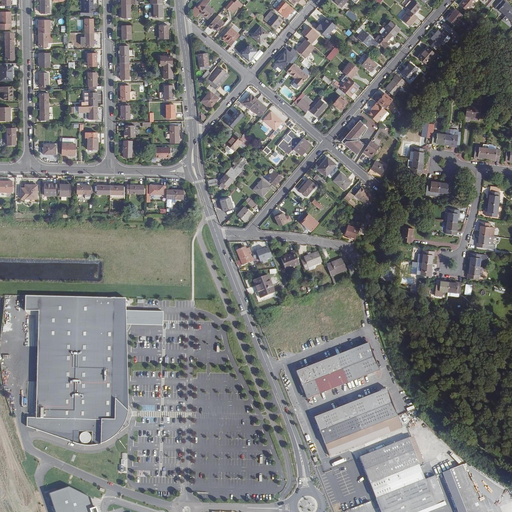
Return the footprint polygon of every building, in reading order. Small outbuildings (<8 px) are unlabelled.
[(50,13),(49,0),(40,0),(41,13),(50,13)] [(93,13),(93,0),(84,0),(85,13),(93,13)] [(199,9),(194,14),(197,17),(200,13),(208,5),(212,0),(211,0),(205,0),(204,1),(206,3),(205,4),(203,2),(199,7),(198,8),(199,9)] [(240,8),(243,5),(237,0),(235,3),(232,1),(226,8),(230,11),(230,10),(233,13),(239,6),(240,8)] [(412,0),(406,7),(409,10),(414,14),(421,6),(414,0),(412,0)] [(466,10),(475,0),(463,0),(460,5),(466,10)] [(488,0),(484,5),(488,8),(495,0),(488,0)] [(498,11),(499,10),(505,15),(511,7),(507,4),(508,2),(504,0),(501,0),(495,8),(498,11)] [(154,18),(162,18),(162,4),(154,4),(154,18)] [(292,13),(294,10),(287,4),(286,6),(288,7),(287,8),(291,12),(292,13)] [(122,18),(131,18),(131,5),(122,5),(122,18)] [(208,20),(215,12),(208,5),(200,13),(208,20)] [(287,8),(288,7),(286,6),(280,12),(286,18),(291,12),(287,8)] [(453,25),(463,15),(456,9),(451,15),(449,13),(446,17),(448,18),(447,20),(453,25)] [(273,28),(276,25),(277,27),(283,20),(271,10),(263,19),(273,28)] [(418,17),(414,14),(409,10),(402,19),(410,26),(418,17)] [(356,16),(348,11),(345,15),(354,22),(357,19),(356,16)] [(224,15),(221,12),(208,27),(211,29),(213,27),(218,32),(225,24),(220,19),(224,15)] [(11,24),(11,13),(1,13),(1,24),(0,24),(0,30),(11,30),(11,24)] [(326,38),(336,26),(327,19),(322,26),(320,24),(316,29),(326,38)] [(49,34),(49,31),(49,20),(38,20),(39,34),(48,34),(49,34)] [(93,20),(85,20),(85,33),(94,33),(93,20)] [(391,21),(385,28),(386,30),(392,35),(394,37),(396,34),(395,33),(399,28),(391,21)] [(460,37),(443,23),(441,26),(442,27),(449,33),(459,42),(466,34),(464,32),(460,37)] [(231,28),(223,38),(224,39),(223,40),(225,43),(226,41),(229,44),(228,44),(231,47),(240,36),(237,33),(239,31),(237,29),(237,28),(234,25),(231,28)] [(131,39),(131,26),(122,27),(122,40),(131,39)] [(169,39),(168,26),(160,26),(160,39),(169,39)] [(319,36),(309,26),(302,34),(309,39),(307,41),(311,45),(319,36)] [(269,34),(261,27),(253,37),(261,43),(269,34)] [(430,38),(434,42),(431,46),(435,50),(449,33),(442,27),(439,30),(438,29),(430,38)] [(380,37),(379,36),(375,40),(379,43),(384,48),(388,43),(386,42),(392,35),(386,30),(382,34),(380,37)] [(372,43),(376,46),(379,43),(375,40),(364,31),(360,35),(357,38),(368,47),(372,43)] [(85,46),(94,46),(94,33),(85,33),(85,37),(81,37),(81,46),(85,46)] [(14,47),(14,34),(5,34),(5,47),(14,47)] [(49,34),(48,34),(39,34),(39,47),(48,47),(48,43),(52,43),(52,34),(49,34)] [(306,58),(315,48),(311,45),(307,41),(306,40),(297,50),(306,58)] [(249,62),(258,52),(249,44),(240,55),(249,62)] [(337,46),(327,58),(330,61),(340,50),(337,46)] [(5,60),(14,60),(14,47),(5,47),(5,60)] [(129,47),(120,47),(120,63),(129,63),(129,57),(129,50),(129,47)] [(426,65),(435,54),(427,47),(418,58),(426,65)] [(276,64),(283,70),(294,57),(298,53),(293,49),(290,53),(287,51),(276,64)] [(50,67),(50,54),(39,54),(39,68),(50,67)] [(97,67),(97,54),(88,54),(88,67),(97,67)] [(207,54),(198,55),(199,67),(209,67),(207,54)] [(173,79),(173,67),(172,57),(161,58),(161,65),(164,65),(164,79),(173,79)] [(377,64),(369,58),(363,64),(371,71),(377,64)] [(309,69),(312,65),(305,59),(302,63),(309,69)] [(359,69),(351,62),(343,72),(350,78),(359,69)] [(121,79),(129,79),(129,63),(120,63),(121,79)] [(294,64),(288,72),(297,80),(295,82),(300,86),(309,77),(294,64)] [(12,80),(12,67),(1,67),(1,81),(12,80)] [(214,85),(212,87),(215,90),(219,86),(217,84),(226,74),(219,68),(212,77),(210,75),(207,79),(214,85)] [(411,78),(415,73),(410,69),(406,74),(411,78)] [(412,78),(414,80),(421,71),(418,69),(412,78)] [(48,87),(48,73),(39,74),(40,87),(48,87)] [(97,87),(97,73),(88,74),(88,87),(97,87)] [(230,77),(226,74),(217,84),(219,86),(215,90),(217,92),(230,77)] [(402,86),(404,87),(407,84),(398,75),(385,90),(393,96),(402,86)] [(322,79),(329,85),(332,82),(325,76),(322,79)] [(350,97),(359,86),(350,79),(343,87),(337,81),(334,84),(341,89),(350,97)] [(12,101),(12,87),(0,86),(0,92),(3,93),(3,101),(12,101)] [(173,100),(173,94),(173,86),(164,86),(164,93),(159,93),(160,100),(164,100),(173,100)] [(129,91),(129,87),(120,87),(120,100),(121,100),(121,101),(130,101),(129,99),(135,99),(135,91),(129,91)] [(81,107),(89,107),(97,107),(97,94),(97,92),(91,92),(91,94),(88,94),(84,94),(84,103),(82,103),(82,105),(81,105),(81,107)] [(219,100),(211,93),(202,102),(210,109),(219,100)] [(49,108),(49,94),(40,94),(40,108),(49,108)] [(385,108),(392,100),(384,94),(377,102),(385,108)] [(249,109),(250,109),(257,100),(251,95),(243,103),(249,109)] [(302,100),(309,107),(313,102),(306,95),(302,100)] [(343,98),(340,96),(333,104),(340,111),(348,103),(343,98)] [(302,100),(299,98),(294,103),(306,113),(310,108),(309,107),(302,100)] [(318,117),(324,110),(327,106),(318,98),(315,102),(310,108),(309,109),(311,110),(318,117)] [(258,117),(266,108),(257,100),(250,109),(258,117)] [(368,116),(377,123),(380,119),(387,111),(378,104),(373,110),(368,116)] [(175,119),(175,105),(166,105),(166,119),(175,119)] [(130,119),(129,106),(121,106),(121,119),(130,119)] [(464,116),(478,119),(480,108),(466,106),(464,116)] [(0,120),(10,121),(10,108),(0,107),(0,120)] [(89,120),(98,120),(97,107),(81,107),(79,107),(79,113),(89,113),(89,115),(89,120)] [(40,121),(49,121),(49,119),(49,115),(49,108),(40,108),(40,121)] [(234,117),(238,122),(244,115),(239,110),(235,115),(236,115),(234,117)] [(390,114),(387,111),(380,119),(383,122),(390,114)] [(271,112),(264,120),(273,128),(280,120),(271,112)] [(233,128),(238,122),(234,117),(233,117),(229,122),(230,122),(228,124),(233,128)] [(274,135),(285,124),(280,120),(273,128),(275,131),(273,134),(274,135)] [(368,129),(358,121),(343,137),(346,139),(352,139),(356,133),(361,137),(368,129)] [(170,144),(179,143),(178,122),(170,122),(170,132),(166,132),(166,138),(170,138),(170,144)] [(125,133),(124,133),(124,138),(135,138),(135,126),(125,126),(125,133)] [(381,126),(378,130),(380,132),(388,138),(391,135),(381,126)] [(16,145),(16,129),(7,129),(7,145),(16,145)] [(452,134),(452,130),(444,129),(443,134),(442,144),(447,145),(447,146),(454,147),(454,145),(457,145),(459,135),(456,134),(452,134)] [(288,156),(294,149),(302,140),(291,130),(277,146),(288,156)] [(435,144),(435,143),(442,144),(443,134),(435,133),(435,132),(426,130),(425,137),(429,138),(429,143),(435,144)] [(243,137),(237,132),(234,135),(240,140),(243,137)] [(98,139),(98,133),(86,133),(86,139),(88,139),(88,150),(98,151),(99,139),(98,139)] [(246,147),(247,148),(251,144),(244,138),(243,137),(240,140),(234,135),(226,144),(228,146),(234,152),(239,146),(242,143),(246,147)] [(62,139),(62,155),(75,156),(75,144),(75,139),(62,139)] [(301,156),(311,145),(303,139),(302,140),(294,149),(301,156)] [(355,154),(364,144),(361,140),(346,141),(344,144),(355,154)] [(134,157),(134,141),(125,141),(125,157),(134,157)] [(381,147),(371,141),(363,153),(367,156),(369,153),(374,157),(381,147)] [(476,157),(477,156),(484,157),(485,146),(473,145),(471,157),(476,157)] [(56,156),(56,146),(44,146),(43,155),(56,156)] [(233,154),(234,152),(228,146),(226,148),(226,150),(226,152),(228,154),(230,154),(233,154)] [(495,160),(497,148),(493,147),(485,146),(484,157),(490,158),(489,159),(495,160)] [(267,155),(271,151),(266,147),(263,151),(267,155)] [(170,148),(156,149),(156,158),(160,158),(170,158),(170,148)] [(423,149),(410,148),(409,161),(420,162),(421,156),(422,156),(423,149)] [(511,159),(511,149),(503,148),(501,160),(509,161),(509,159),(511,159)] [(234,170),(235,171),(244,160),(241,158),(237,163),(235,161),(233,163),(235,165),(232,168),(231,167),(229,170),(232,172),(234,170)] [(336,165),(327,158),(317,169),(326,177),(336,165)] [(219,185),(224,184),(228,187),(237,177),(237,176),(248,163),(244,160),(235,171),(234,170),(232,172),(229,170),(225,174),(226,175),(221,181),(222,182),(219,185)] [(381,174),(385,166),(375,161),(371,168),(381,174)] [(421,168),(419,168),(420,162),(409,161),(408,168),(407,173),(420,174),(421,168)] [(271,175),(267,180),(272,184),(274,186),(282,177),(275,171),(271,175)] [(352,182),(341,173),(334,181),(345,191),(352,182)] [(272,184),(267,180),(262,175),(260,177),(262,180),(254,189),(262,196),(272,184)] [(327,183),(318,175),(314,179),(323,187),(327,183)] [(427,193),(434,194),(436,182),(429,182),(430,180),(424,179),(422,192),(422,196),(423,197),(425,197),(426,196),(427,193)] [(315,186),(309,180),(299,191),(305,197),(315,186)] [(0,192),(12,193),(12,181),(0,181),(0,192)] [(445,182),(444,183),(436,182),(434,194),(434,197),(439,197),(440,194),(447,195),(448,182),(445,182)] [(37,199),(37,186),(22,185),(22,199),(37,199)] [(44,185),(44,196),(57,196),(58,185),(44,185)] [(71,196),(71,185),(58,185),(57,196),(71,196)] [(91,195),(93,195),(93,187),(91,187),(91,186),(78,185),(77,194),(79,194),(78,196),(81,197),(81,194),(85,194),(85,198),(86,200),(89,200),(91,198),(91,195)] [(97,186),(97,195),(110,195),(110,186),(97,186)] [(123,195),(124,187),(110,186),(110,195),(123,195)] [(144,188),(144,186),(130,186),(127,186),(127,194),(130,194),(146,195),(146,188),(144,188)] [(150,186),(150,190),(147,190),(147,200),(150,201),(150,195),(164,195),(164,187),(150,186)] [(370,196),(371,195),(362,187),(355,195),(368,206),(373,199),(370,196)] [(183,193),(183,191),(167,191),(167,199),(183,200),(183,199),(185,199),(185,193),(183,193)] [(487,196),(488,196),(487,202),(497,204),(498,192),(488,191),(487,191),(487,196)] [(354,197),(349,192),(344,198),(349,203),(354,197)] [(253,208),(257,205),(251,200),(249,198),(246,202),(248,203),(253,208)] [(233,210),(229,199),(220,202),(224,212),(233,210)] [(484,214),(495,216),(497,204),(487,202),(486,209),(485,209),(484,214)] [(251,213),(244,207),(237,215),(244,222),(251,213)] [(455,210),(445,209),(443,221),(452,222),(453,216),(455,216),(455,210)] [(287,223),(282,213),(274,217),(279,226),(287,223)] [(318,224),(308,215),(301,223),(311,232),(318,224)] [(453,229),(452,229),(452,222),(443,221),(442,233),(453,234),(453,229)] [(475,226),(477,227),(477,232),(486,234),(487,229),(488,222),(476,221),(475,226)] [(358,229),(348,226),(344,235),(355,238),(358,229)] [(411,242),(412,227),(401,226),(400,241),(411,242)] [(473,244),(484,246),(485,242),(486,234),(477,232),(476,239),(474,238),(473,244)] [(418,252),(419,252),(418,261),(428,262),(429,255),(431,255),(431,249),(418,248),(418,251),(418,252)] [(259,263),(271,258),(268,249),(264,251),(264,250),(255,253),(259,263)] [(251,264),(245,252),(244,250),(235,253),(242,268),(251,264)] [(248,251),(245,252),(251,264),(251,265),(254,264),(248,251)] [(468,255),(470,255),(468,263),(478,264),(479,260),(482,260),(486,259),(486,253),(468,251),(468,255)] [(286,272),(300,266),(295,253),(291,254),(292,256),(281,260),(286,272)] [(305,260),(305,261),(303,262),(306,272),(309,271),(309,269),(323,264),(319,254),(305,260)] [(328,268),(331,275),(346,269),(342,260),(332,263),(334,266),(328,268)] [(429,267),(428,267),(428,262),(418,261),(414,260),(413,264),(418,265),(417,268),(416,268),(416,272),(429,274),(429,267)] [(482,265),(478,264),(468,263),(467,270),(465,270),(465,276),(477,277),(478,273),(481,273),(482,265)] [(438,293),(439,288),(444,289),(445,279),(439,278),(439,277),(433,276),(431,292),(438,293)] [(274,296),(267,277),(253,283),(258,297),(261,296),(263,300),(274,296)] [(452,279),(452,280),(445,279),(444,289),(456,290),(458,279),(452,279)] [(127,311),(127,306),(126,299),(26,297),(25,312),(39,312),(37,419),(28,419),(27,428),(80,445),(87,447),(90,447),(94,447),(97,446),(105,444),(110,441),(114,438),(116,437),(119,434),(120,433),(121,431),(123,428),(125,425),(127,421),(128,417),(129,408),(129,402),(129,396),(128,369),(127,339),(127,324),(163,325),(163,320),(163,314),(163,312),(127,311)] [(378,373),(367,346),(295,375),(306,402),(378,373)] [(385,392),(313,420),(328,459),(354,448),(400,430),(385,392)] [(427,461),(417,437),(358,460),(368,484),(427,461)] [(368,485),(374,500),(433,477),(427,462),(368,485)] [(477,511),(460,467),(440,474),(455,511),(477,511)] [(379,511),(421,511),(444,503),(433,477),(374,500),(379,511)] [(93,508),(90,499),(90,498),(69,487),(50,493),(51,496),(56,511),(98,511),(97,507),(93,508)]
